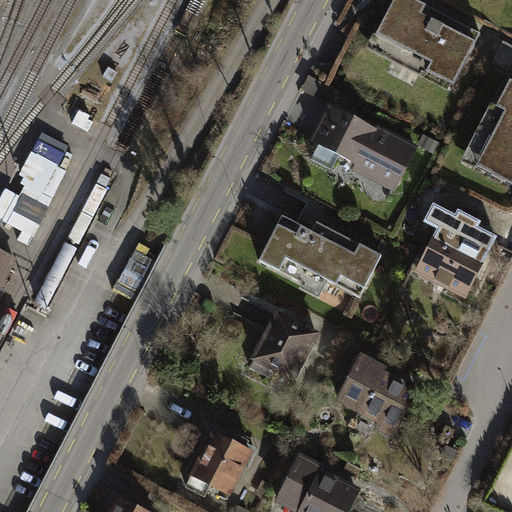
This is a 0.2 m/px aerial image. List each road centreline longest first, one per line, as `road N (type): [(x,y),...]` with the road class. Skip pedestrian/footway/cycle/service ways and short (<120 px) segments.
road 1 (unclassified): [(53,511),(320,0)]
road 2 (residential): [(449,511),(497,418),(511,309)]
